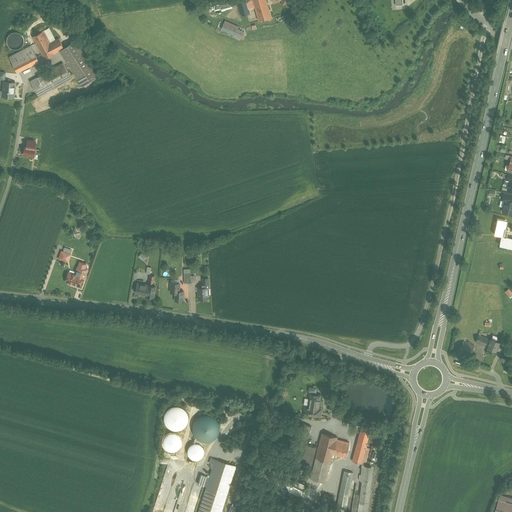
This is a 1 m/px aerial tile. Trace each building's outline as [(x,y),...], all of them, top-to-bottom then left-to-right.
[(237,0),(242,15),(250,13),(248,8),(245,0),(237,0)] [(252,0),(245,0),(248,8),(255,6),(252,0)] [(266,0),(252,0),(255,6),(259,20),(271,16),(266,0)] [(244,32),(224,23),(221,28),(241,38),(244,32)] [(49,43),(43,31),(33,36),(45,59),(60,51),(64,48),(59,38),(49,43)] [(23,44),(24,40),(23,37),(21,34),(19,33),(15,32),(12,33),(9,35),(7,38),(7,41),(8,44),(10,47),(12,49),(16,49),(19,48),(22,47),(23,44)] [(75,41),(64,48),(60,51),(77,76),(83,85),(98,75),(87,59),(75,41)] [(31,46),(9,57),(17,72),(39,61),(34,51),(34,52),(31,46)] [(63,63),(30,81),(34,89),(67,70),(63,63)] [(67,70),(34,89),(39,97),(72,78),(67,70)] [(15,83),(4,81),(2,97),(14,98),(15,83)] [(27,146),(25,146),(24,154),(34,156),(35,147),(27,146)] [(511,201),(505,200),(503,212),(511,213),(511,201)] [(506,220),(498,219),(494,234),(503,236),(506,220)] [(511,240),(501,238),(500,245),(511,247),(511,240)] [(71,254),(62,251),(59,259),(68,262),(71,254)] [(85,267),(79,265),(79,266),(78,267),(77,269),(77,270),(76,274),(69,272),(69,273),(67,273),(67,275),(67,276),(66,281),(80,286),(83,277),(85,278),(88,269),(85,268),(85,267)] [(156,287),(143,285),(143,284),(138,283),(137,287),(136,292),(146,294),(146,296),(154,297),(156,287)] [(180,283),(171,283),(171,292),(175,292),(175,301),(183,301),(184,291),(180,291),(180,288),(179,288),(180,283)] [(202,287),(198,288),(199,300),(208,299),(207,288),(207,287),(202,287)] [(488,339),(479,335),(476,342),(485,346),(488,339)] [(499,342),(492,339),(488,348),(496,351),(499,342)] [(474,345),(463,341),(459,352),(470,356),(474,345)] [(320,395),(310,393),(309,399),(310,399),(308,415),(320,417),(321,409),(318,409),(320,395)] [(174,406),(173,406),(171,407),(169,407),(168,409),(166,410),(165,412),(164,413),(164,415),(163,417),(163,419),(164,421),(164,423),(165,424),(166,426),(168,427),(169,428),(171,429),(173,430),(175,430),(177,430),(178,430),(180,430),(182,429),(184,428),(185,427),(186,425),(187,423),(188,422),(188,420),(188,418),(188,416),(188,414),(187,412),(186,411),(185,409),(183,408),(182,407),(180,406),(178,406),(176,405),(174,406)] [(193,432),(195,437),(193,444),(190,445),(188,448),(188,451),(188,454),(190,457),(192,459),(195,460),(199,459),(201,458),(203,455),(204,452),(204,449),(202,446),(204,442),(209,442),(214,440),(218,436),(220,431),(220,425),(217,420),(213,417),(208,415),(203,415),(198,418),(194,422),(192,427),(193,432)] [(311,426),(299,423),(294,443),(306,446),(311,426)] [(296,427),(280,425),(278,433),(294,435),(296,427)] [(370,430),(361,428),(358,443),(366,445),(370,430)] [(177,434),(175,433),(172,433),(170,433),(168,434),(166,435),(165,437),(164,439),(164,441),(164,443),(164,445),(165,447),(167,449),(169,450),(171,451),(173,451),(175,451),(177,450),(179,448),(180,447),(181,445),(182,443),(182,440),(181,438),(180,436),(179,435),(177,434)] [(337,437),(322,433),(316,458),(330,462),(332,454),(336,439),(337,440),(337,437)] [(337,440),(336,439),(332,454),(345,458),(349,443),(337,440)] [(358,443),(352,462),(365,465),(370,448),(366,447),(366,445),(358,443)] [(221,511),(236,466),(211,458),(209,463),(211,463),(211,468),(212,469),(210,478),(207,477),(204,486),(207,487),(198,511),(221,511)] [(330,462),(316,458),(310,479),(325,483),(330,462)] [(365,465),(357,511),(366,511),(374,466),(365,465)] [(353,473),(344,471),(340,493),(336,511),(345,511),(348,495),(353,473)] [(206,476),(201,474),(198,484),(203,486),(206,476)] [(511,511),(511,498),(500,495),(494,511),(511,511)]
